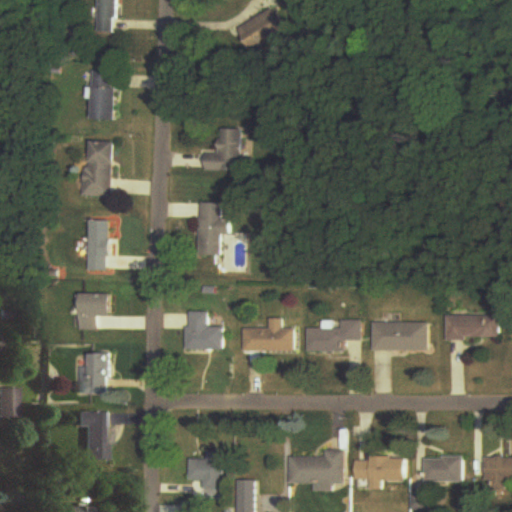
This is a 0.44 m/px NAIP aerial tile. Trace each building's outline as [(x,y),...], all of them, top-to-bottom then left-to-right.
[(121,35),(120,0),(101,0),(102,35),(121,35)] [(256,52),(292,33),(279,10),(244,30),(256,52)] [(119,123),(120,74),(96,73),(95,123),(119,123)] [(248,131),(226,131),(226,155),(212,155),(212,173),(248,174),(248,131)] [(117,198),(118,144),(91,144),(90,198),(117,198)] [(205,205),(204,257),(226,258),(227,237),(236,237),(236,221),(227,221),(228,205),(205,205)] [(114,222),(93,222),(93,272),(114,272),(114,222)] [(86,296),(85,333),(103,333),(104,319),(116,319),(117,296),(86,296)] [(229,351),(229,328),(214,328),(214,312),(193,312),(192,351),(229,351)] [(506,316),(452,316),(452,340),(506,340),(506,316)] [(250,352),(301,352),(301,330),(289,330),(289,319),(276,319),(276,329),(250,329),(250,352)] [(313,353),(351,353),(351,341),(368,341),(368,321),(346,321),(346,326),(328,327),(328,330),(313,330),(313,353)] [(435,324),(379,324),(379,352),(435,352),(435,324)] [(113,395),(113,354),(94,354),(94,395),(113,395)] [(0,388),(0,418),(19,418),(19,388),(0,388)] [(112,414),(78,413),(77,428),(86,428),(85,461),(111,461),(112,414)] [(339,492),(339,485),(350,485),(351,452),(331,452),(331,459),(296,458),(295,485),(320,486),(320,491),(339,492)] [(228,491),(228,453),(212,453),(212,460),(194,460),(194,482),(208,482),(208,491),(228,491)] [(491,483),(497,483),(497,491),(511,490),(511,457),(491,458),(491,483)] [(470,458),(429,458),(429,484),(470,484),(470,458)] [(412,482),(412,459),(361,459),(361,481),(376,481),(376,491),(388,491),(388,482),(412,482)] [(242,511),(260,511),(261,482),(242,482),(242,511)]
